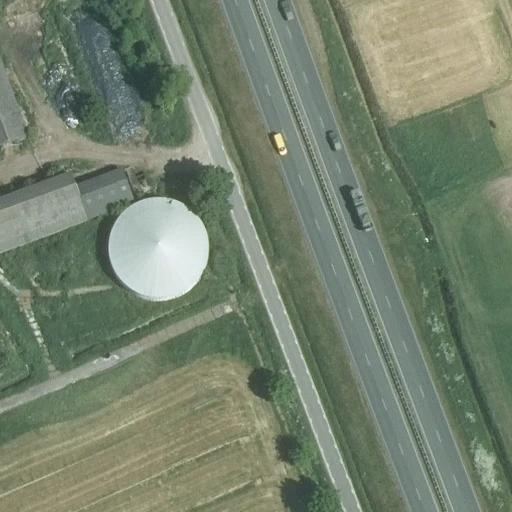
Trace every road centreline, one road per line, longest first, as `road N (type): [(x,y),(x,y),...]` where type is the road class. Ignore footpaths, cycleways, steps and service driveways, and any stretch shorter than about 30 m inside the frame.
road 1 (unclassified): [(351,511),(158,0)]
road 2 (trunk): [(468,511),(278,0)]
road 3 (trunk): [(234,0),(422,511)]
